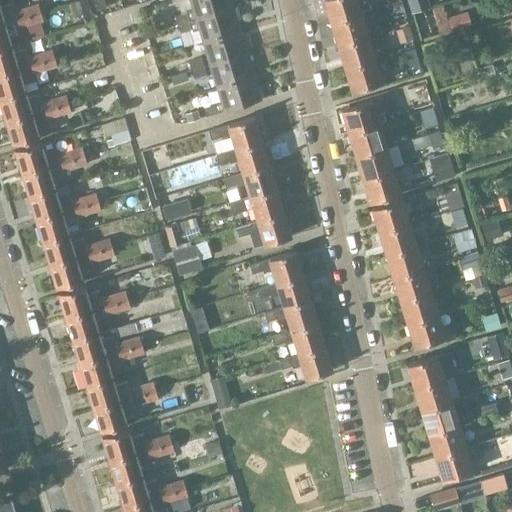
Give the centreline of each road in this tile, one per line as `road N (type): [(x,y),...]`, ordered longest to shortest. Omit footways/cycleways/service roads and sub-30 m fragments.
road 1 (residential): [(288,0),(392,511)]
road 2 (residential): [(77,511),(0,255)]
